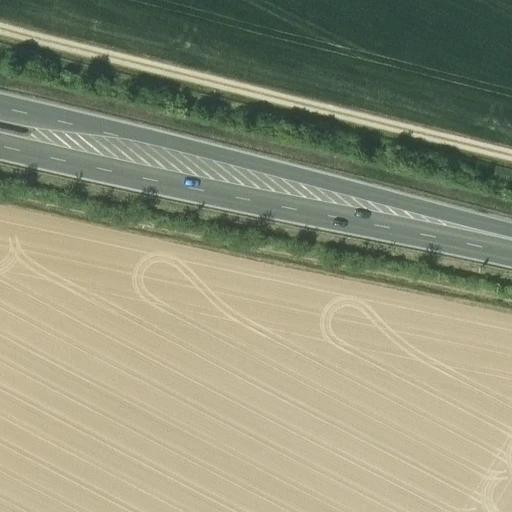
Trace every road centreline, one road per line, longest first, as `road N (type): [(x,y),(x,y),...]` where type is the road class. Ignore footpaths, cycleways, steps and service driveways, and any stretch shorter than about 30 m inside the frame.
road 1 (track): [(0,22),(511,158)]
road 2 (trunk): [(492,242),(118,129),(0,107)]
road 3 (trunk): [(0,147),(492,242)]
